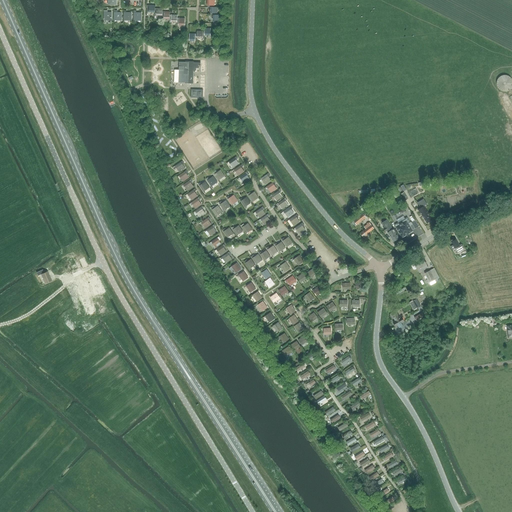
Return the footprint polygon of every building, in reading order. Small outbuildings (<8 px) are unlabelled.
[(201,62),(194,62),(185,61),(185,62),(179,62),(178,82),(185,82),(185,83),(193,83),(193,70),(196,70),(196,68),(199,68),(199,66),(200,66),(201,62)] [(203,98),(203,90),(191,89),(191,97),(203,98)] [(236,160),(237,159),(236,157),(228,162),(233,168),(239,164),(236,160)] [(182,164),(184,163),(182,161),(175,166),(179,172),(185,168),(182,164)] [(241,167),(243,166),(242,164),(234,170),(238,176),(244,172),(241,167)] [(186,173),(188,172),(186,170),(178,176),(183,182),(189,178),(186,173)] [(219,180),(225,176),(221,170),(216,173),(215,171),(213,173),(219,180)] [(247,175),(248,174),(247,172),(239,178),(243,184),(250,179),(247,175)] [(268,176),(270,175),(268,173),(261,178),(265,185),(271,181),(268,176)] [(211,186),(217,182),(213,176),(209,179),(208,177),(206,179),(211,186)] [(191,183),(192,181),(191,180),(183,185),(187,191),(193,186),(191,183)] [(203,192),(210,188),(205,182),(201,184),(200,183),(198,184),(203,192)] [(274,185),(275,184),(274,182),(266,187),(271,193),(277,189),(274,185)] [(418,193),(416,188),(408,192),(410,198),(418,193)] [(195,192),(196,191),(195,189),(187,194),(191,200),(197,196),(195,192)] [(279,193),(281,192),(280,190),(272,195),(276,201),(282,197),(279,193)] [(252,202),(258,198),(254,192),(250,194),(249,193),(247,194),(252,202)] [(386,194),(380,198),(383,203),(389,200),(386,194)] [(232,205),(238,201),(233,195),(229,198),(228,196),(226,198),(232,205)] [(245,207),(251,203),(246,197),(242,200),(241,198),(239,200),(245,207)] [(199,200),(200,199),(199,198),(191,203),(195,209),(201,205),(199,200)] [(282,209),(288,205),(285,201),(287,200),(285,198),(278,203),(282,209)] [(426,223),(432,220),(423,207),(426,205),(423,199),(417,203),(421,208),(418,210),(426,223)] [(224,211),(230,206),(226,200),(222,203),(220,202),(219,203),(224,211)] [(203,209),(204,208),(203,206),(195,211),(199,217),(205,213),(203,209)] [(216,216),(222,212),(218,206),(214,209),(213,207),(211,209),(216,216)] [(291,209),(292,208),(291,206),(283,211),(288,217),(293,213),(291,209)] [(263,210),(264,209),(263,207),(255,212),(259,218),(265,214),(263,210)] [(354,221),(351,223),(354,226),(356,224),(357,225),(366,217),(365,217),(363,213),(353,221),(354,221)] [(268,217),(269,216),(268,214),(260,219),(264,225),(270,221),(268,217)] [(296,217),(298,216),(296,214),(289,220),(293,226),(299,221),(296,217)] [(208,220),(210,219),(209,217),(201,222),(205,228),(211,225),(208,220)] [(407,217),(394,225),(402,238),(412,231),(408,224),(410,222),(407,217)] [(384,230),(385,232),(388,231),(388,232),(393,242),(398,239),(393,229),(392,230),(391,229),(392,228),(387,220),(382,223),(385,229),(384,230)] [(246,233),(252,229),(248,223),(244,226),(243,224),(240,226),(246,233)] [(302,226),(304,225),(302,223),(295,228),(299,234),(305,230),(302,226)] [(363,237),(374,228),(370,223),(364,227),(365,229),(360,233),(363,237)] [(214,228),(216,227),(214,225),(206,230),(210,236),(216,232),(214,228)] [(236,236),(242,232),(238,226),(235,228),(233,227),(231,228),(236,236)] [(227,238),(233,234),(229,228),(225,231),(224,229),(222,230),(227,238)] [(218,240),(220,239),(219,237),(211,242),(215,248),(221,244),(218,240)] [(286,247),(292,243),(288,237),(284,240),(283,238),(281,240),(286,247)] [(452,250),(455,248),(458,253),(464,249),(461,244),(459,245),(456,239),(451,242),(453,245),(451,247),(452,250)] [(279,252),(285,248),(281,242),(277,245),(276,243),(274,245),(279,252)] [(224,248),(225,246),(224,244),(216,249),(221,256),(226,252),(224,248)] [(271,256),(277,252),(273,246),(269,248),(268,247),(266,248),(271,256)] [(264,261),(270,257),(266,251),(262,253),(261,252),(259,253),(264,261)] [(229,255),(230,254),(229,252),(222,257),(226,263),(232,259),(229,255)] [(256,264),(262,260),(258,254),(254,257),(253,255),(251,257),(256,264)] [(298,265),(304,262),(299,255),(294,259),(298,265)] [(412,264),(411,266),(413,269),(415,270),(417,269),(426,264),(422,258),(413,263),(414,263),(412,264)] [(249,269),(255,265),(251,259),(247,262),(245,260),(243,262),(249,269)] [(284,272),(290,268),(285,262),(280,266),(284,272)] [(235,273),(241,269),(237,263),(231,267),(235,273)] [(434,268),(424,273),(426,277),(429,283),(429,282),(431,285),(435,283),(434,280),(438,278),(434,268)] [(265,279),(271,276),(267,269),(261,273),(265,279)] [(311,278),(317,274),(313,269),(307,273),(311,278)] [(41,274),(45,283),(51,280),(47,271),(44,273),(43,270),(36,272),(38,276),(41,274)] [(243,281),(248,278),(244,271),(238,275),(243,281)] [(301,282),(307,278),(303,273),(297,277),(301,282)] [(290,285),(296,281),(292,276),(286,280),(290,285)] [(269,288),(274,284),(270,278),(265,282),(269,288)] [(246,286),(250,292),(256,289),(251,283),(246,286)] [(278,291),(279,292),(282,296),(288,291),(285,286),(278,291)] [(313,290),(314,292),(316,295),(322,291),(319,286),(313,290)] [(258,292),(257,292),(252,295),(256,301),(262,298),(258,292)] [(310,292),(304,296),(309,302),(314,298),(310,292)] [(274,303),(280,298),(276,293),(270,297),(274,303)] [(262,311),(267,308),(263,301),(257,305),(262,311)] [(330,312),(336,307),(332,302),(326,306),(330,312)] [(290,315),(295,311),(291,305),(286,308),(290,315)] [(321,318),(327,313),(323,308),(317,313),(321,318)] [(416,320),(426,315),(424,311),(414,317),(416,320)] [(397,312),(392,315),(395,321),(393,322),(395,326),(398,325),(399,327),(403,325),(401,323),(404,321),(402,317),(400,317),(397,312)] [(269,323),(275,319),(270,313),(265,316),(269,323)] [(311,322),(317,318),(313,313),(307,317),(311,322)] [(293,325),(298,321),(294,315),(288,319),(293,325)] [(277,332),(282,329),(278,322),(273,326),(277,332)] [(298,333),(303,329),(299,323),(294,327),(298,333)] [(283,343),(288,339),(284,333),(279,337),(283,343)] [(301,345),(308,341),(304,336),(298,340),(301,345)] [(294,350),(300,346),(296,341),(290,345),(294,350)] [(285,356),(292,352),(288,347),(282,351),(285,356)] [(311,360),(319,355),(317,351),(308,356),(311,360)] [(341,361),(343,364),(351,359),(349,356),(341,361)] [(295,368),(297,371),(305,366),(303,363),(295,368)] [(344,372),(347,375),(354,370),(352,367),(344,372)] [(300,376),(302,379),(310,374),(308,371),(300,376)] [(331,379),(333,383),(341,378),(339,374),(331,379)] [(352,382),(354,386),(362,381),(360,377),(352,382)] [(306,385),(308,388),(316,383),(313,380),(306,385)] [(336,387),(338,391),(346,386),(344,382),(336,387)] [(342,396),(344,399),(352,394),(350,391),(342,396)] [(361,396),(363,400),(371,395),(369,391),(361,396)] [(320,408),(329,402),(327,400),(321,404),(321,402),(318,404),(320,408)] [(353,410),(361,404),(359,401),(351,406),(353,410)] [(327,416),(336,410),(333,407),(325,412),(327,416)] [(370,434),(372,437),(380,432),(378,429),(370,434)] [(346,442),(348,445),(356,440),(355,437),(346,442)] [(374,441),(376,445),(384,440),(382,437),(374,441)] [(354,457),(357,460),(365,455),(362,452),(358,455),(354,457)] [(383,457),(385,460),(393,456),(391,452),(383,457)] [(360,463),(362,467),(370,462),(368,458),(360,463)] [(388,465),(390,468),(398,463),(396,460),(388,465)] [(365,470),(367,474),(374,468),(372,465),(365,470)] [(392,472),(394,476),(402,471),(400,468),(392,472)] [(399,484),(407,480),(405,476),(397,481),(399,484)] [(374,488),(384,482),(382,479),(372,485),(374,488)]
